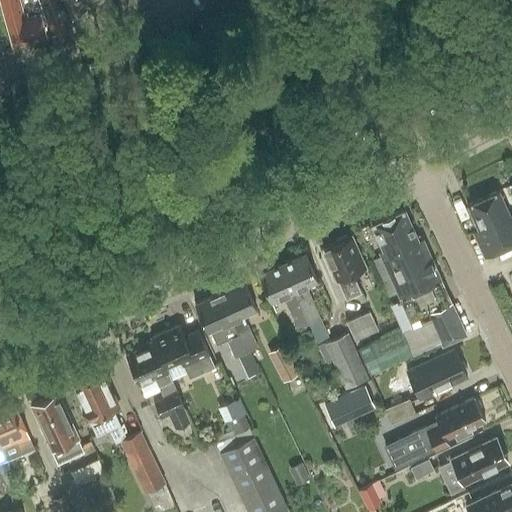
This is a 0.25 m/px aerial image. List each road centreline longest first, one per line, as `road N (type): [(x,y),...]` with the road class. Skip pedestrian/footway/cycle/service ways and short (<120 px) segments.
road 1 (unclassified): [(0,319),(98,314),(417,164)]
road 2 (residential): [(511,371),(417,164)]
road 3 (residential): [(0,66),(108,41),(165,0)]
